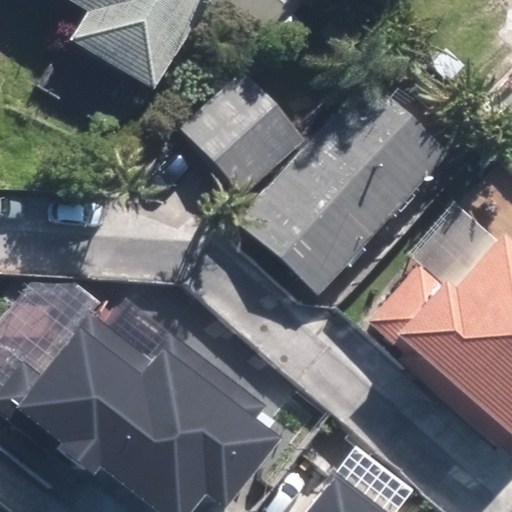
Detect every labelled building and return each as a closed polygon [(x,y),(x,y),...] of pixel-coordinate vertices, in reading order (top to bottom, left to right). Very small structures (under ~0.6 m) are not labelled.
[(72,0),(82,6),(35,76),(117,131),(204,0),(72,0)] [(246,189),(304,128),(240,67),(182,127),(246,189)] [(319,288),(450,145),(369,71),(238,214),(319,288)] [(511,427),(511,203),(494,188),(473,212),(459,199),(369,303),(511,427)] [(268,396),(170,323),(149,351),(79,299),(6,399),(158,511),(182,511),(204,483),(227,500),(283,424),(260,407),(268,396)] [(397,511),(339,464),(300,511),(397,511)]
